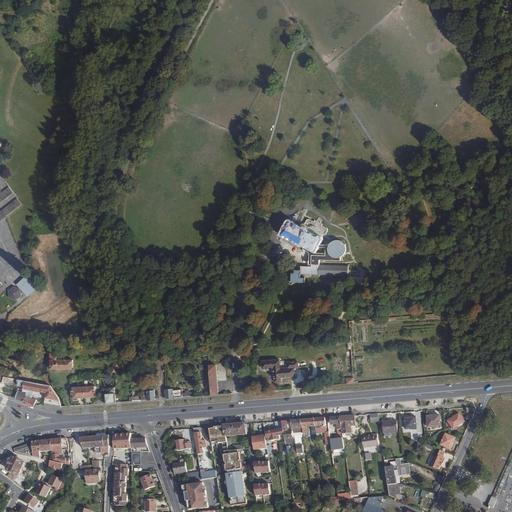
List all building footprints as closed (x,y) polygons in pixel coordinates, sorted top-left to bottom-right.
[(260,142),(258,137),(255,137),(251,138),(250,142),(253,146),(257,146),(260,142)] [(0,204),(14,194),(10,188),(0,196),(0,204)] [(0,223),(6,219),(23,206),(19,200),(0,214),(0,223)] [(263,227),(268,219),(248,209),(245,215),(252,219),(250,224),(254,226),(256,223),(263,227)] [(312,251),(316,252),(318,247),(320,244),(327,227),(307,218),(303,227),(287,220),(280,236),(312,251)] [(336,256),(339,256),(342,255),(345,252),(346,248),(345,245),(343,242),(340,240),(336,240),(332,241),(330,244),(329,248),(330,252),(332,255),(336,256)] [(316,252),(312,251),(312,267),(302,266),(302,271),(298,271),(298,274),(292,274),(292,283),(306,283),(306,278),(301,278),(301,274),(350,274),(350,264),(320,264),(321,259),(339,259),(339,256),(336,256),(332,255),(330,252),(329,248),(330,244),(326,244),(326,246),(326,253),(316,252)] [(29,297),(40,287),(28,275),(18,284),(29,297)] [(9,290),(9,298),(16,301),(22,296),(21,289),(14,286),(9,290)] [(53,353),(51,369),(74,372),(75,362),(60,360),(60,358),(58,358),(59,354),(53,353)] [(296,362),(296,357),(286,358),(287,363),(279,363),(279,356),(262,358),(262,363),(271,363),(271,366),(274,366),(275,381),(281,381),(281,375),(294,374),(293,362),(296,362)] [(118,368),(119,365),(112,363),(110,369),(111,370),(110,371),(110,373),(108,372),(108,374),(115,377),(118,368)] [(212,395),(220,394),(218,366),(209,366),(212,395)] [(51,387),(20,381),(19,384),(19,386),(28,389),(26,395),(18,392),(15,399),(34,406),(36,400),(31,397),(34,390),(37,391),(46,394),(51,387)] [(15,399),(18,392),(18,391),(8,386),(5,395),(15,399)] [(85,387),(86,398),(96,397),(96,386),(85,387)] [(58,397),(51,387),(46,394),(45,404),(60,407),(59,401),(58,397)] [(74,399),(86,398),(85,387),(74,387),(74,389),(72,389),(72,393),(74,393),(74,399)] [(106,393),(106,403),(116,403),(116,388),(111,388),(111,393),(106,393)] [(166,389),(167,399),(171,398),(175,398),(175,396),(174,391),(174,388),(166,389)] [(142,401),(157,400),(156,390),(148,391),(148,394),(142,395),(142,401)] [(183,390),(174,391),(175,396),(175,398),(183,397),(183,390)] [(465,421),(460,413),(448,420),(453,428),(465,421)] [(380,422),(379,414),(371,415),(372,423),(380,422)] [(441,426),(441,415),(428,416),(429,427),(441,426)] [(356,426),(355,416),(341,417),(342,427),(343,432),(352,431),(352,426),(356,426)] [(342,427),(341,417),(331,418),(332,424),(332,425),(337,425),(337,427),(342,427)] [(417,428),(417,417),(405,418),(406,429),(417,428)] [(327,428),(326,418),(315,419),(316,426),(320,425),(321,429),(327,428)] [(316,426),(315,419),(302,420),(303,427),(304,434),(309,434),(308,427),(312,427),(313,432),(317,431),(316,426)] [(288,432),(287,421),(283,422),(284,425),(283,426),(285,443),(292,442),(294,451),(295,451),(296,452),(297,452),(295,439),(295,436),(293,436),(293,432),(288,432)] [(398,432),(397,421),(392,421),(392,423),(384,423),(384,433),(398,432)] [(284,425),(283,422),(275,422),(276,430),(267,432),(267,438),(269,438),(269,441),(272,440),(272,441),(281,439),(280,436),(281,436),(282,442),(281,442),(283,452),(285,452),(285,454),(287,454),(287,453),(285,443),(283,426),(284,425)] [(247,434),(246,424),(225,426),(226,436),(247,434)] [(226,436),(225,426),(214,427),(215,437),(226,436)] [(207,446),(206,440),(202,440),(201,433),(199,433),(198,428),(194,428),(196,441),(197,441),(198,451),(203,450),(204,450),(203,447),(207,446)] [(114,449),(132,448),(132,439),(132,433),(115,434),(114,449)] [(456,437),(446,433),(441,444),(451,448),(456,437)] [(111,434),(89,436),(89,449),(98,448),(99,452),(111,451),(111,434)] [(306,445),(304,434),(303,434),(303,438),(295,439),(297,452),(297,453),(304,452),(303,445),(306,445)] [(343,435),(330,437),(331,438),(331,444),(332,449),(345,447),(343,435)] [(89,449),(89,436),(81,437),(84,445),(83,445),(84,450),(89,449)] [(267,441),(266,436),(253,436),(255,450),(268,449),(267,441)] [(378,436),(363,438),(364,448),(380,446),(378,436)] [(70,445),(68,438),(53,440),(54,451),(54,452),(55,461),(61,463),(71,465),(71,458),(67,458),(61,456),(60,454),(63,452),(63,450),(68,449),(68,451),(70,451),(70,449),(70,445)] [(132,448),(132,452),(133,465),(142,464),(141,451),(141,448),(149,447),(146,438),(132,439),(132,448)] [(230,438),(227,438),(227,441),(228,447),(228,450),(228,451),(231,450),(238,450),(244,449),(243,445),(230,446),(229,444),(231,444),(230,438)] [(184,439),(182,439),(175,440),(176,451),(191,448),(191,443),(185,444),(184,439)] [(54,451),(53,440),(34,441),(35,446),(17,452),(44,459),(51,460),(50,458),(42,456),(42,452),(54,451)] [(213,449),(213,451),(218,450),(218,454),(224,454),(225,462),(226,462),(227,465),(226,465),(227,470),(229,470),(229,473),(227,474),(231,498),(232,498),(232,500),(231,501),(232,505),(247,503),(247,498),(246,498),(245,495),(246,495),(243,471),(241,472),(240,468),(242,468),(241,463),(240,463),(240,460),(241,460),(240,452),(239,452),(238,450),(231,450),(228,451),(228,450),(228,447),(225,448),(217,449),(213,449)] [(446,452),(437,448),(434,453),(435,453),(430,465),(439,469),(441,464),(442,462),(444,457),(443,457),(446,452)] [(15,457),(9,468),(20,474),(26,463),(15,457)] [(271,469),(269,458),(265,458),(266,460),(262,460),(258,460),(258,459),(254,459),(256,470),(263,469),(264,470),(271,469)] [(392,466),(387,467),(389,486),(397,485),(396,477),(411,475),(410,463),(405,464),(402,464),(402,463),(401,459),(397,459),(398,462),(398,466),(392,466)] [(173,465),(175,474),(187,472),(184,462),(173,465)] [(128,464),(117,465),(118,505),(129,505),(129,501),(130,501),(130,495),(128,495),(128,487),(129,487),(129,483),(128,483),(128,474),(130,474),(130,469),(128,469),(128,464)] [(88,469),(87,470),(87,476),(88,481),(96,481),(96,482),(102,482),(101,472),(103,472),(103,469),(101,469),(95,469),(88,469)] [(216,471),(205,472),(205,469),(201,470),(201,472),(202,479),(217,477),(216,471)] [(200,480),(199,472),(187,474),(189,482),(200,480)] [(155,485),(151,473),(141,477),(145,489),(155,485)] [(66,480),(55,475),(54,478),(54,479),(54,480),(52,484),(62,489),(66,480)] [(357,479),(350,480),(352,495),(359,494),(357,479)] [(258,481),(254,482),(256,493),(263,491),(263,492),(270,491),(269,480),(265,481),(265,482),(262,483),(262,482),(258,483),(258,481)] [(53,487),(43,483),(40,488),(40,489),(38,488),(37,492),(48,498),(53,487)] [(203,483),(183,486),(184,490),(185,490),(187,501),(186,501),(187,506),(189,505),(189,510),(199,508),(199,509),(207,508),(205,486),(204,487),(203,483)] [(399,484),(397,485),(389,486),(391,496),(403,502),(405,497),(401,495),(400,487),(403,487),(404,485),(399,484)] [(40,501),(31,494),(25,502),(36,508),(40,501)] [(363,511),(383,511),(379,510),(385,497),(372,498),(370,498),(368,502),(363,511)] [(157,511),(157,507),(156,507),(156,505),(156,499),(146,499),(146,511),(157,511)] [(491,499),(489,504),(490,508),(494,509),(498,501),(491,499)]
